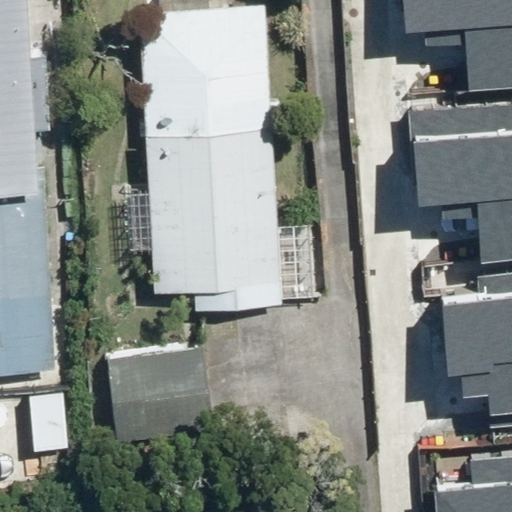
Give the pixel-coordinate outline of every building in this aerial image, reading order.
[(0,0),(0,367),(54,365),(41,142),(31,143),(23,0),(0,0)] [(276,219),(262,0),(211,0),(137,4),(154,293),(194,290),(195,309),(281,304),(276,219)] [(511,0),(403,0),(406,29),(466,23),(472,93),(511,89),(511,0)] [(472,211),(477,267),(511,263),(511,102),(415,111),(425,215),(472,211)] [(485,303),(444,306),(452,396),(491,393),(494,424),(511,422),(511,279),(484,282),(485,303)] [(196,342),(107,349),(113,424),(202,417),(196,342)] [(511,511),(511,462),(476,465),(478,489),(439,492),(440,511),(511,511)]
